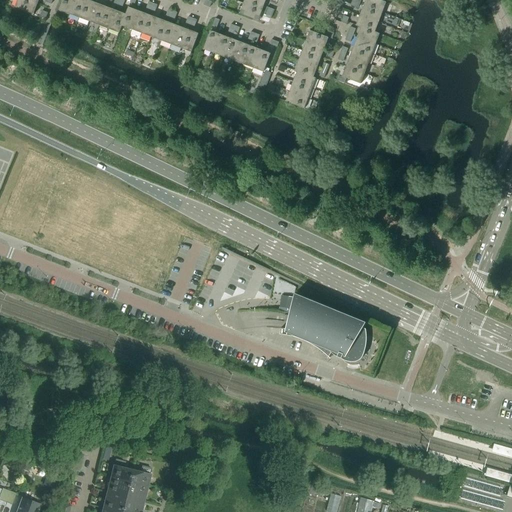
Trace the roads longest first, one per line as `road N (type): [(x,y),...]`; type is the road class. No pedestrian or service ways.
road 1 (secondary): [(464,312),(0,93)]
road 2 (secondary): [(0,117),(453,339)]
road 3 (unclassified): [(404,397),(0,248)]
road 4 (residential): [(289,0),(276,34),(164,0)]
road 5 (tertiary): [(511,183),(464,312)]
